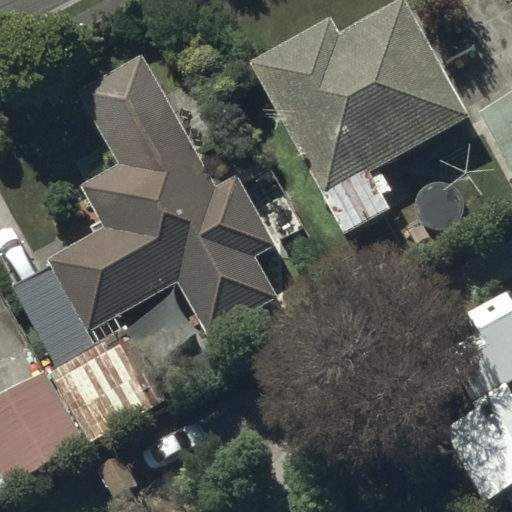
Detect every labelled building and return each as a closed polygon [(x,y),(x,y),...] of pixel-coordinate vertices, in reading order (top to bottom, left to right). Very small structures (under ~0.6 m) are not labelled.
[(335,26),(252,72),(347,242),(391,218),(371,184),(475,126),(409,7),(344,43),(335,26)] [(211,197),(137,62),(81,93),(123,168),(83,190),(107,233),(54,262),(89,325),(174,278),(206,335),(271,300),(245,253),(258,246),(226,189),(211,197)] [(511,114),(487,128),(511,171),(511,114)] [(511,374),(511,312),(504,299),(467,320),(473,332),(435,353),(473,421),(443,438),(484,511),(506,500),(511,511),(511,400),(501,381),(511,374)] [(118,335),(45,375),(86,451),(159,412),(118,335)] [(86,451),(45,375),(0,398),(0,480),(7,493),(86,451)]
